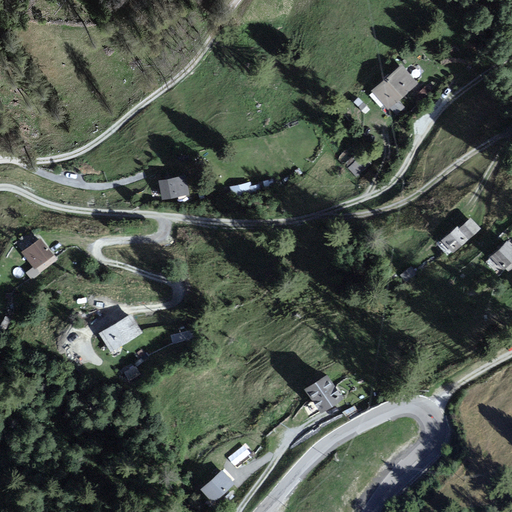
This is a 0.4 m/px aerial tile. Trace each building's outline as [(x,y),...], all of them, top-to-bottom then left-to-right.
[(419,83),(402,66),(372,91),(388,112),(391,109),(400,117),(411,110),(400,99),(419,83)] [(356,147),(342,159),(356,175),(370,163),(356,147)] [(183,176),(157,182),(162,201),(188,195),(183,176)] [(252,184),(232,190),(237,206),(257,202),(252,184)] [(482,228),(472,219),(459,228),(470,239),(482,228)] [(456,228),(441,241),(453,256),(471,242),(456,228)] [(42,276),(61,264),(38,239),(21,253),(36,269),(42,276)] [(511,245),(508,242),(492,257),(506,271),(511,265),(511,245)] [(413,268),(402,276),(411,286),(423,278),(413,268)] [(36,269),(27,275),(35,282),(42,276),(36,269)] [(127,316),(98,336),(112,355),(141,335),(127,316)] [(172,331),(173,339),(193,336),(191,328),(172,331)] [(136,361),(124,366),(128,377),(140,372),(136,361)] [(302,389),(319,412),(343,397),(325,374),(302,389)] [(243,440),(227,453),(235,462),(251,449),(243,440)] [(235,485),(222,471),(199,490),(212,504),(235,485)]
